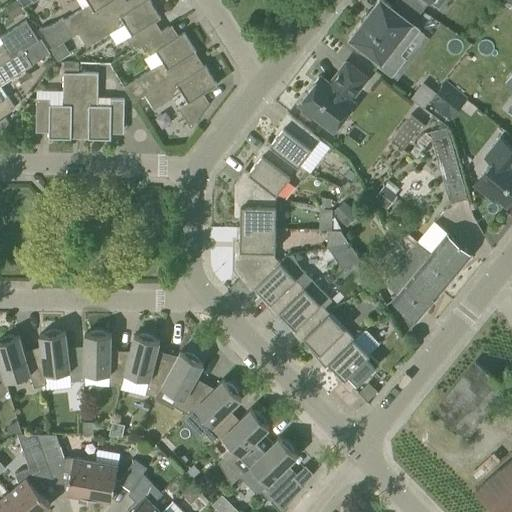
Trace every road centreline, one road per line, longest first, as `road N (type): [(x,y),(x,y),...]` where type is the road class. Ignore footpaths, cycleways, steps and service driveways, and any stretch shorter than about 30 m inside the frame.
road 1 (residential): [(359,454),(511,254)]
road 2 (residential): [(208,300),(359,454)]
road 3 (residential): [(0,298),(208,300)]
road 4 (residential): [(198,167),(0,163)]
road 5 (residential): [(198,167),(189,263),(208,300)]
